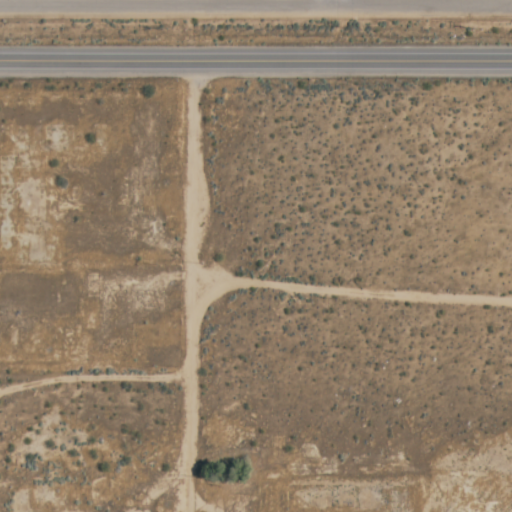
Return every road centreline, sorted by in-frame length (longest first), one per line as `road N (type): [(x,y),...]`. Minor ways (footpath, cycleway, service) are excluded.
road 1 (tertiary): [(0,59),(511,59)]
road 2 (residential): [(0,3),(477,0)]
road 3 (track): [(187,511),(195,59)]
road 4 (track): [(511,301),(192,284)]
road 5 (track): [(0,392),(91,379),(191,378)]
